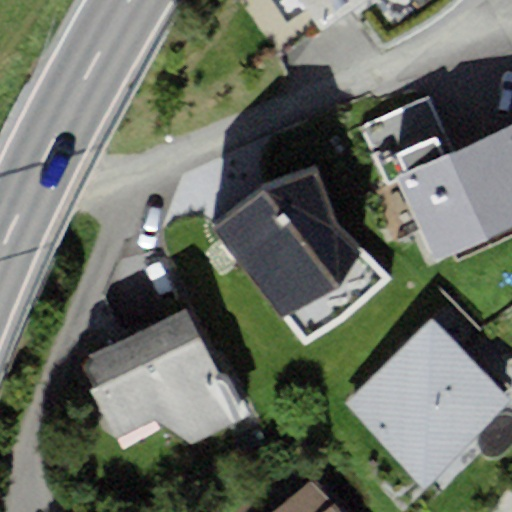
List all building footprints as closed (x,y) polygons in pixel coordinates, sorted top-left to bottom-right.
[(246,0),(281,51),(314,29),(316,32),(363,0),(246,0)] [(425,92),(358,124),(384,179),(394,174),(436,261),(511,224),(511,122),(453,150),(425,92)] [(256,175),(196,229),(300,368),(408,277),(348,220),(320,151),(265,171),(256,175)] [(119,433),(153,417),(190,444),(242,421),(190,306),(125,335),(84,354),(119,433)] [(430,316),(343,402),(420,479),(507,394),(467,353),(430,316)] [(342,511),(334,502),(316,480),(275,511),(342,511)]
